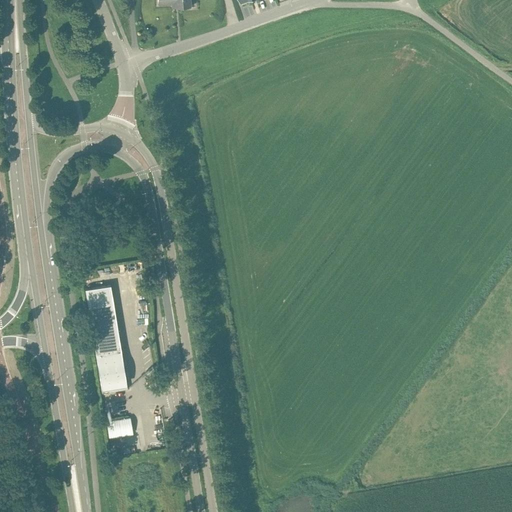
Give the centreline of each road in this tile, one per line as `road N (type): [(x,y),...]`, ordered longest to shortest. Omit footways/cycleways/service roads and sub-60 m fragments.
road 1 (tertiary): [(215,511),(156,172),(117,130)]
road 2 (tertiary): [(110,148),(135,164),(148,189),(202,511)]
road 3 (secondary): [(76,493),(46,264)]
road 4 (secondary): [(16,25),(8,51),(27,234)]
road 5 (unclassified): [(314,0),(133,62)]
road 6 (secondary): [(46,264),(53,169),(78,149),(110,148)]
road 7 (secondary): [(46,264),(28,117)]
road 8 (secondary): [(47,362),(76,493)]
road 9 (unclassified): [(511,81),(406,5)]
road 10 (secondary): [(27,234),(47,362)]
